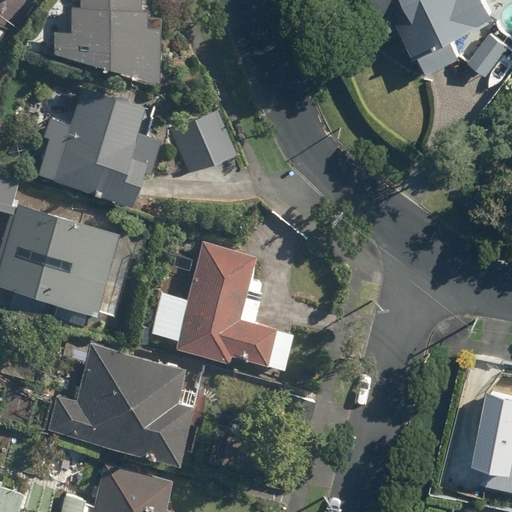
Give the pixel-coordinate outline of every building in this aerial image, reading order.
[(76,0),(76,2),(68,2),(67,29),(50,28),(50,49),(155,75),(156,23),(143,23),(143,9),(138,8),(137,0),(76,0)] [(377,0),(386,17),(392,13),(417,57),(420,55),(431,73),(464,55),(455,38),(497,15),(488,0),(377,0)] [(511,44),(487,25),(464,55),(490,75),(511,46),(511,44)] [(48,137),(37,172),(130,199),(139,168),(145,169),(155,133),(147,130),(155,106),(78,83),(66,124),(47,118),(42,135),(48,137)] [(12,214),(0,255),(0,282),(93,310),(117,226),(17,197),(12,214)] [(249,318),(260,278),(249,275),(255,252),(200,238),(184,295),(159,288),(148,330),(173,337),(171,345),(226,359),(229,351),(278,364),(287,329),(249,318)] [(55,394),(47,428),(169,460),(179,422),(197,426),(206,393),(190,389),(187,402),(171,398),(182,359),(91,335),(73,399),(55,394)] [(511,391),(496,388),(479,459),(504,465),(501,478),(511,480),(511,391)] [(64,495),(60,511),(171,511),(173,505),(163,502),(168,485),(98,466),(88,501),(64,495)] [(0,481),(0,511),(14,511),(22,489),(0,481)]
